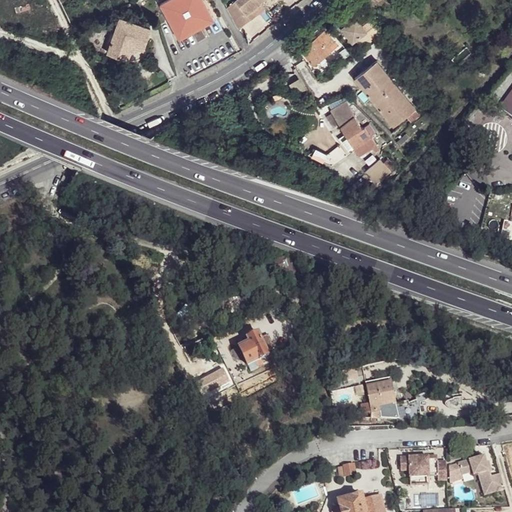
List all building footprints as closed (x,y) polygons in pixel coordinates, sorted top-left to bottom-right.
[(214,20),(203,0),(167,0),(161,4),(179,39),(193,32),(201,28),(214,20)] [(235,0),(228,6),(235,19),(240,27),(250,19),(246,15),(261,3),(264,0),(235,0)] [(261,3),(246,15),(250,19),(264,8),(261,3)] [(150,29),(121,18),(109,51),(128,58),(130,51),(137,47),(143,49),(150,29)] [(363,49),(381,35),(371,21),(363,28),(357,20),(343,31),(354,44),(357,42),(363,49)] [(206,37),(201,28),(193,32),(198,41),(206,37)] [(337,44),(325,31),(302,50),(314,64),(337,44)] [(418,109),(378,62),(357,79),(397,127),(418,109)] [(345,99),(329,110),(344,134),(337,138),(347,151),(352,147),(358,156),(359,155),(360,157),(365,154),(363,152),(371,147),(374,151),(378,148),(371,136),(376,134),(369,122),(361,127),(360,125),(368,119),(351,102),(348,104),(345,99)] [(511,99),(502,115),(511,120),(511,99)] [(377,159),(364,171),(376,185),(389,172),(377,159)] [(405,189),(402,187),(389,200),(385,206),(388,208),(405,189)] [(460,213),(453,216),(456,225),(464,221),(460,213)] [(272,264),(276,274),(284,270),(292,266),(287,257),(272,264)] [(284,270),(289,284),(297,281),(292,266),(284,270)] [(250,342),(241,347),(248,365),(260,358),(268,355),(258,334),(248,338),(250,342)] [(248,365),(250,370),(263,365),(260,358),(248,365)] [(218,373),(210,376),(210,377),(215,386),(223,382),(218,373)] [(210,377),(196,384),(200,393),(215,386),(210,377)] [(392,383),(368,387),(373,413),(380,411),(380,407),(396,404),(392,383)] [(483,454),(458,462),(461,474),(471,471),(472,474),(477,473),(484,494),(503,489),(499,473),(490,475),(483,454)] [(437,456),(401,457),(401,470),(411,471),(411,477),(430,476),(430,475),(437,474),(438,480),(447,480),(446,462),(438,462),(437,456)] [(461,474),(458,462),(449,465),(449,481),(462,477),(461,474)] [(339,477),(354,474),(353,464),(338,467),(339,477)] [(430,476),(411,477),(411,485),(430,484),(430,476)] [(362,496),(338,502),(340,508),(341,511),(366,511),(364,500),(362,496)] [(384,511),(381,497),(364,500),(366,511),(384,511)]
